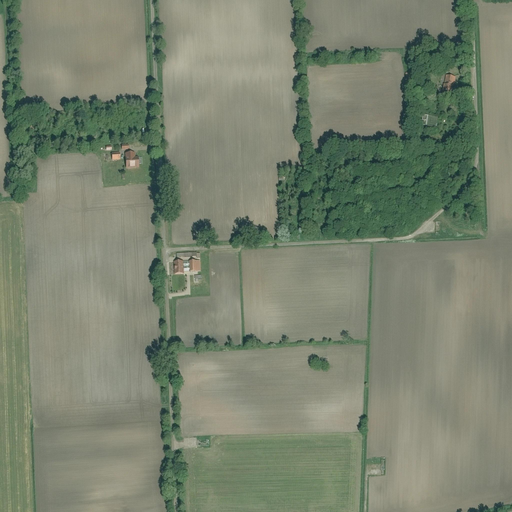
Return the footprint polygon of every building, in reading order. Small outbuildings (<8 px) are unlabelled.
[(446,76),(444,85),(452,87),(454,78),(446,76)] [(452,87),(444,85),(442,95),(450,97),(452,87)] [(125,154),(125,169),(138,169),(138,157),(135,158),(135,154),(125,154)] [(190,261),(200,261),(200,252),(177,254),(177,260),(190,259),(190,261)] [(183,262),(174,263),(174,275),(184,275),(183,262)] [(200,262),(189,262),(190,273),(200,272),(200,262)]
